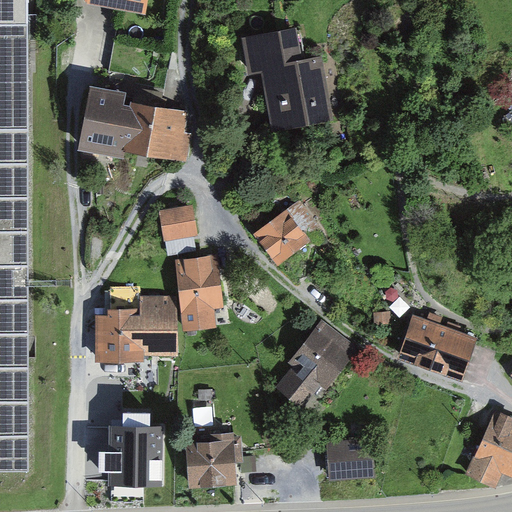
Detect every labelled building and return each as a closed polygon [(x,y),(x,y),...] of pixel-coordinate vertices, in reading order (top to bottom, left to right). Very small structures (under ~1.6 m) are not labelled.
[(0,0),(0,25),(29,25),(28,0),(0,0)] [(156,0),(114,0),(154,9),(156,0)] [(0,472),(30,473),(29,25),(0,25),(0,472)] [(304,29),(252,34),(256,74),(275,72),(281,125),(347,118),(341,53),(307,57),(304,29)] [(186,108),(91,93),(83,147),(177,161),(186,108)] [(318,194),(279,221),(306,259),(344,232),(318,194)] [(207,202),(167,205),(170,250),(211,247),(207,202)] [(238,254),(198,256),(202,321),(241,319),(238,254)] [(192,298),(110,296),(109,344),(192,346),(192,298)] [(475,339),(413,318),(399,357),(461,379),(475,339)] [(322,322),(288,364),(295,369),(278,389),(300,406),(320,381),(329,388),(359,350),(322,322)] [(511,418),(497,412),(469,476),(494,487),(501,471),(511,476),(511,418)] [(164,428),(109,428),(109,485),(164,485),(164,428)] [(369,440),(327,443),(331,480),(373,476),(369,440)] [(233,442),(188,445),(191,487),(237,484),(233,442)]
